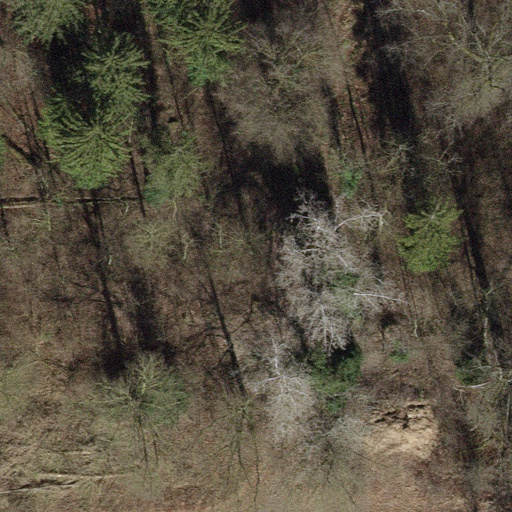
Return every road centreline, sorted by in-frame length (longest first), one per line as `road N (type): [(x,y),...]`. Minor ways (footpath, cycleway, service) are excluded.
road 1 (track): [(258,511),(308,376),(331,81),(363,0)]
road 2 (track): [(108,511),(236,511)]
